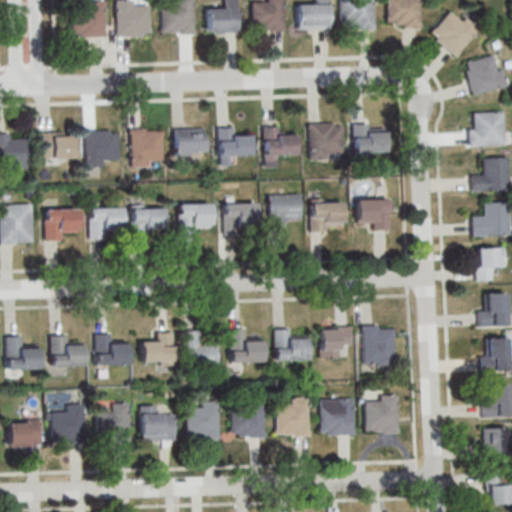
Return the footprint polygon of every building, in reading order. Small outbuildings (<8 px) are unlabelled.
[(284,31),(284,0),(263,0),(264,2),(251,2),(251,31),(284,31)] [(296,0),(296,29),(330,29),(329,0),(296,0)] [(373,28),(373,0),(340,0),(341,28),(373,28)] [(419,0),(386,0),(386,27),(419,27),(419,0)] [(149,36),(149,1),(114,1),(114,36),(149,36)] [(428,34),(455,56),(478,29),(451,7),(428,34)] [(471,94),(504,85),(496,53),(462,62),(471,94)] [(503,145),(502,111),(474,111),(474,123),(467,123),(467,145),(503,145)] [(343,159),(343,122),(307,122),(307,159),(343,159)] [(384,152),(384,131),(372,131),(372,122),(351,122),(352,152),(384,152)] [(262,126),(262,166),(277,166),(277,155),(295,155),(295,134),(282,134),(282,125),(262,126)] [(217,164),(229,164),(229,154),(251,154),(250,135),(238,135),(238,126),(216,126),(217,164)] [(149,166),(149,160),(161,160),(161,127),(128,127),(128,166),(149,166)] [(171,127),(171,155),(204,155),(204,127),(171,127)] [(83,129),(83,166),(107,166),(107,157),(118,157),(117,128),(83,129)] [(37,131),(37,158),(73,158),(73,131),(37,131)] [(26,137),(16,137),(16,132),(0,132),(0,167),(26,167),(26,137)] [(507,156),(481,156),(481,169),(471,169),(471,190),(507,190),(507,156)] [(300,193),(267,193),(267,232),(283,232),(283,220),(300,220),(300,193)] [(390,198),(355,198),(355,220),(368,220),(368,230),(390,230),(390,198)] [(309,230),(342,230),(342,199),(309,199),(309,230)] [(222,231),(256,231),(256,202),(222,202),(222,231)] [(509,202),(482,202),(482,214),(471,214),(471,234),(509,234),(509,202)] [(0,203),(0,242),(31,243),(31,203),(0,203)] [(212,203),(176,203),(176,234),(202,234),(202,224),(212,224),(212,203)] [(87,207),(87,237),(111,237),(111,229),(122,229),(122,207),(87,207)] [(76,208),(42,208),(42,239),(64,239),(64,229),(76,229),(76,208)] [(130,235),(163,235),(163,208),(130,208),(130,235)] [(474,279),(493,279),(493,268),(503,268),(503,247),(474,247),(474,279)] [(485,292),(485,305),(478,305),(478,324),(506,324),(506,292),(485,292)] [(361,324),(362,364),(395,364),(394,323),(361,324)] [(318,325),(318,357),(341,357),(341,346),(352,346),(352,325),(318,325)] [(264,362),(264,338),(246,338),(246,327),(228,327),(228,362),(264,362)] [(291,338),(291,328),(273,328),(273,359),(308,359),(308,338),(291,338)] [(216,366),(216,342),(200,342),(200,330),(183,330),(183,366),(216,366)] [(172,331),(150,331),(150,342),(139,342),(139,364),(172,364),(172,331)] [(48,334),(48,365),(82,365),(82,343),(69,343),(69,334),(48,334)] [(94,363),(128,363),(128,343),(114,343),(114,334),(94,334),(94,363)] [(37,368),(37,345),(23,345),(23,335),(4,335),(4,368),(37,368)] [(487,349),(479,349),(479,371),(511,370),(511,360),(507,360),(507,338),(487,338),(487,349)] [(509,416),(509,383),(490,383),(490,395),(481,395),(481,416),(509,416)] [(274,435),(308,435),(308,396),(286,396),(286,406),(274,406),(274,435)] [(363,432),(398,432),(398,396),(363,396),(363,432)] [(318,434),(354,434),(354,397),(318,397),(318,434)] [(229,437),(263,437),(263,400),(229,400),(229,437)] [(185,438),(218,438),(218,401),(196,401),(196,406),(185,406),(185,438)] [(95,412),(95,440),(128,439),(127,402),(106,402),(106,412),(95,412)] [(50,442),(83,442),(83,403),(62,403),(62,412),(50,412),(50,442)] [(174,439),(174,415),(161,415),(161,405),(139,405),(139,439),(174,439)] [(37,445),(37,419),(6,419),(6,445),(37,445)] [(507,427),(482,427),(482,458),(507,458),(507,427)] [(511,482),(499,483),(499,475),(485,475),(485,503),(511,503),(511,482)]
